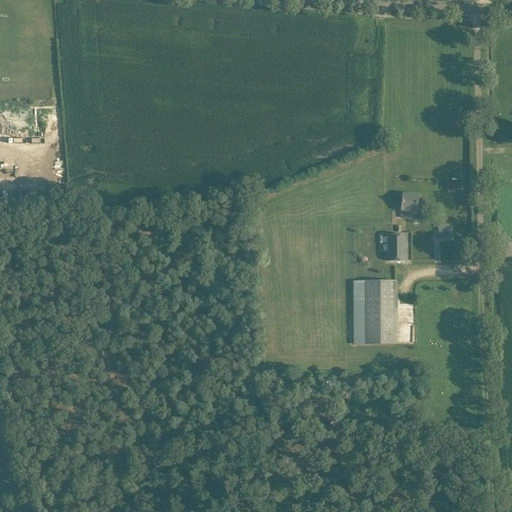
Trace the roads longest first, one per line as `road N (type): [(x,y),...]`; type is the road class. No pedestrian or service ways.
road 1 (unclassified): [(476,9),(480,283)]
road 2 (track): [(480,283),(491,511)]
road 3 (tertiary): [(476,9),(340,0)]
